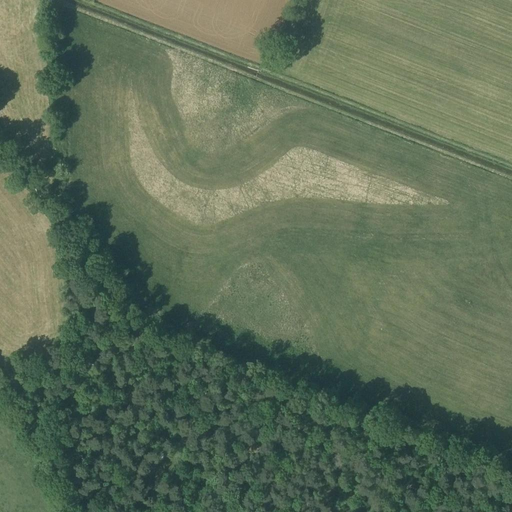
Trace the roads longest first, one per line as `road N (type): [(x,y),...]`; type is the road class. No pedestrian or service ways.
road 1 (track): [(135,331),(511,481)]
road 2 (track): [(135,331),(0,141)]
road 3 (track): [(151,511),(129,379),(135,331)]
